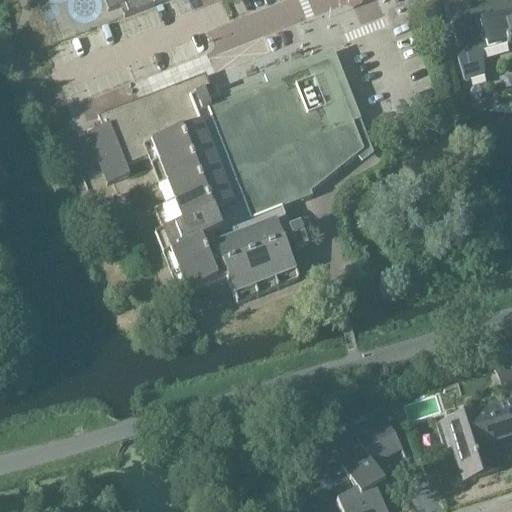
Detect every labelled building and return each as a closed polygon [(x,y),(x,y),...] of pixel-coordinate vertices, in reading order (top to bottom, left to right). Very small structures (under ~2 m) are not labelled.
[(101,0),(106,13),(124,7),(127,16),(168,0),(101,0)] [(511,12),(509,2),(496,6),(468,14),(469,15),(448,21),(456,50),(453,51),(463,83),(469,81),(469,82),(483,78),(482,53),(507,46),(511,44),(511,12)] [(138,103),(132,105),(148,146),(153,158),(157,167),(180,227),(165,233),(173,252),(168,254),(172,265),(167,267),(167,268),(171,278),(176,275),(181,286),(185,284),(189,294),(204,288),(224,280),(235,307),(297,283),(283,248),(292,244),(295,252),(306,248),(298,227),(297,227),(297,228),(288,232),(280,212),(310,200),(309,196),(362,154),(358,145),(327,64),(324,65),(215,108),(213,103),(218,101),(218,100),(217,101),(213,91),(214,91),(214,90),(210,92),(205,80),(204,77),(138,103)] [(132,105),(96,120),(100,130),(108,128),(119,157),(148,146),(132,105)] [(100,130),(85,136),(86,137),(87,137),(106,186),(105,187),(105,188),(112,185),(128,179),(124,169),(146,160),(153,158),(148,146),(119,157),(108,128),(100,130)] [(477,414),(434,427),(442,453),(452,450),(462,483),(496,473),(487,445),(511,437),(511,405),(478,416),(477,414)] [(371,469),(400,453),(385,426),(356,442),(361,452),(337,465),(354,496),(334,507),(336,511),(382,511),(373,494),(381,489),(371,469)]
